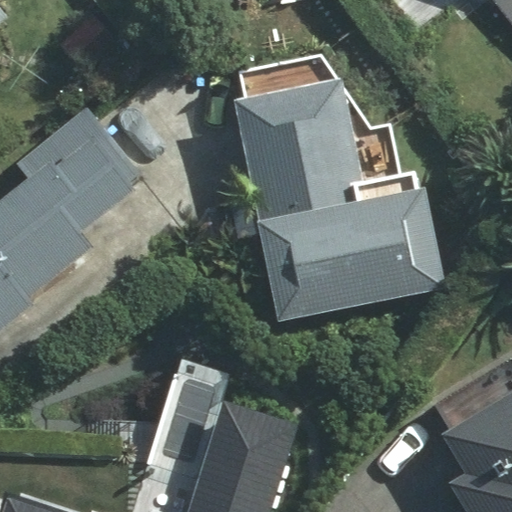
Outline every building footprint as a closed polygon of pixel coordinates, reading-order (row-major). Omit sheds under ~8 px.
[(511,0),(502,0),(511,13),(511,0)] [(128,40),(102,11),(64,46),(89,74),(128,40)] [(257,88),(289,319),(400,303),(368,73),(257,88)] [(0,338),(55,297),(49,289),(113,240),(104,228),(162,184),(151,169),(154,167),(103,102),(22,164),(37,183),(0,211),(0,338)] [(277,511),(310,409),(234,385),(193,511),(97,511),(23,489),(15,511),(277,511)] [(511,511),(511,393),(464,421),(488,463),(475,471),(498,511),(511,511)] [(371,440),(340,414),(302,459),(333,485),(371,440)]
